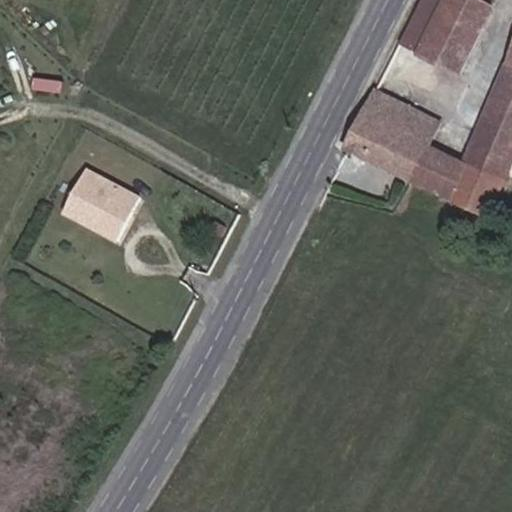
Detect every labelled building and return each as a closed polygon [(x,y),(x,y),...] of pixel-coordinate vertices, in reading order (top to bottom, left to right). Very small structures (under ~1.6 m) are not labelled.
[(408,43),(421,49),(441,6),(428,0),(408,43)] [(449,0),(420,67),(459,84),(490,16),(452,0),(449,0)] [(511,64),(467,169),(451,206),(490,224),(511,174),(511,64)] [(439,126),(371,87),(342,146),(408,182),(426,149),(439,126)] [(408,182),(451,206),(467,169),(426,149),(408,182)] [(68,209),(121,238),(139,205),(86,175),(68,209)] [(118,245),(121,238),(68,209),(65,215),(118,245)]
